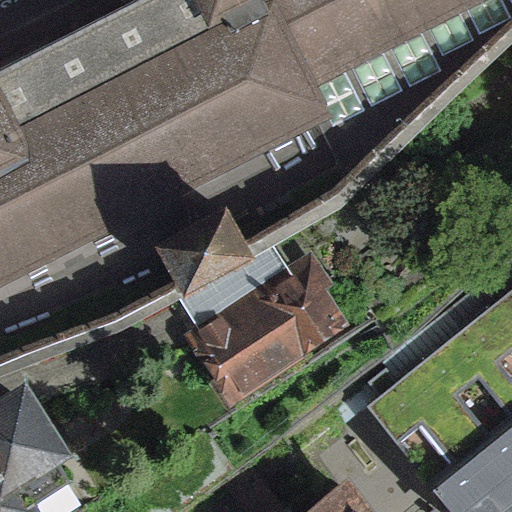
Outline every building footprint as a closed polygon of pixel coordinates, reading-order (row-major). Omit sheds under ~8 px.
[(152,0),(153,0),(0,74),(0,273),(302,126),(284,90),(469,0),(152,0)] [(236,272),(210,221),(138,257),(163,308),(236,272)] [(182,336),(228,407),(352,326),(306,255),(182,336)] [(511,290),(373,404),(462,511),(508,511),(511,509),(511,290)] [(0,511),(85,511),(101,503),(73,455),(99,440),(66,383),(0,421),(0,511)] [(384,511),(361,478),(316,510),(283,464),(257,482),(278,511),(384,511)]
